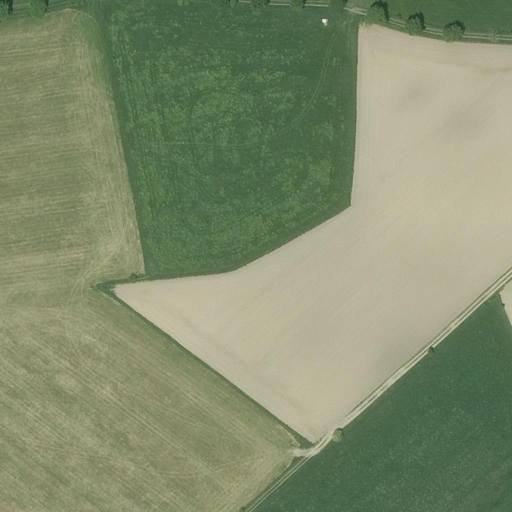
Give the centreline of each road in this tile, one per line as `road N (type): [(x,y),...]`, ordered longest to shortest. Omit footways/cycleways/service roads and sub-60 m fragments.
road 1 (track): [(511,276),(313,454),(100,287)]
road 2 (track): [(203,0),(323,0),(410,30),(511,39)]
